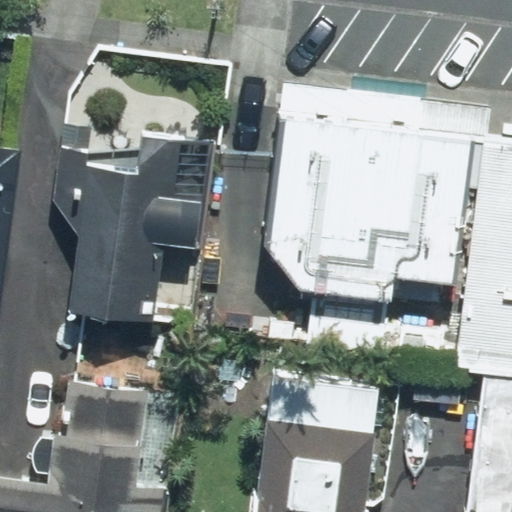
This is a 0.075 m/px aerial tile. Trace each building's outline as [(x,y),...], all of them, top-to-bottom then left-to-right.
[(468,109),(270,86),(249,228),(299,283),(442,299),(468,109)] [(511,96),(481,91),(444,312),(511,322),(511,96)] [(183,182),(188,122),(62,111),(55,194),(84,225),(77,303),(163,310),(169,239),(211,243),(216,185),(183,182)] [(0,196),(0,358),(17,198),(0,196)] [(259,511),(371,511),(389,375),(278,362),(259,511)] [(65,465),(0,459),(0,511),(165,511),(177,382),(73,373),(65,465)]
